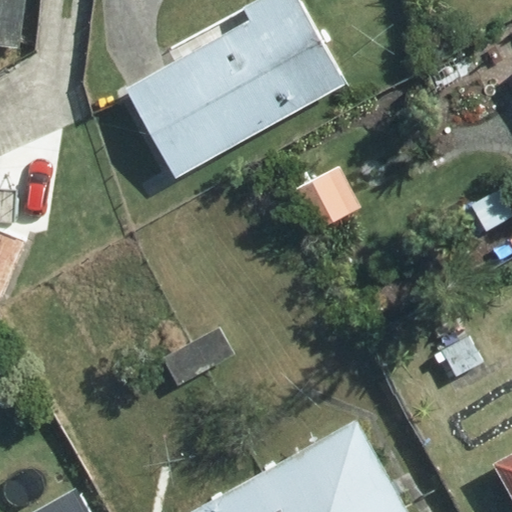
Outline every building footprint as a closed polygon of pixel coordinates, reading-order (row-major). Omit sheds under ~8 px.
[(40,0),(0,0),(0,41),(33,47),(40,0)] [(135,94),(179,173),(345,82),(300,0),(274,0),(253,12),(260,24),(135,94)] [(351,160),(300,185),(322,229),(373,204),(351,160)] [(476,202),(490,229),(511,217),(511,195),(506,185),(476,202)] [(0,298),(11,293),(33,240),(2,228),(0,223),(0,298)] [(191,341),(208,369),(235,355),(219,326),(191,341)] [(471,334),(445,350),(458,377),(486,361),(471,334)] [(208,369),(191,341),(166,355),(181,383),(208,369)] [(263,475),(283,511),(417,511),(365,418),(263,475)] [(283,511),(263,475),(198,511),(283,511)]
